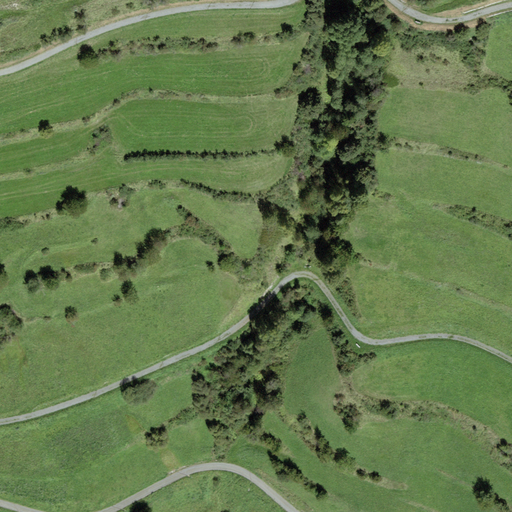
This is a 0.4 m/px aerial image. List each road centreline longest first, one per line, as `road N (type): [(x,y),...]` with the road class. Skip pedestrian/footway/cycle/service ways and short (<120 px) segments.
road 1 (track): [(0,418),(194,349),(247,321),(294,274),(316,277),(360,335),(460,337),(511,359)]
road 2 (track): [(0,72),(110,24),(173,9),(293,0)]
road 3 (track): [(295,511),(247,472),(220,466),(196,466),(87,511)]
road 4 (track): [(393,0),(429,18),(511,5)]
